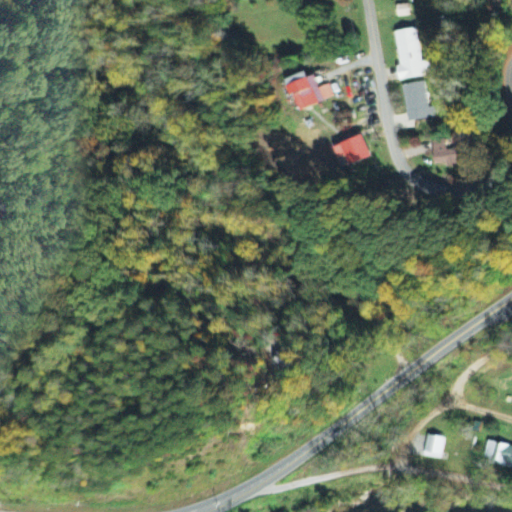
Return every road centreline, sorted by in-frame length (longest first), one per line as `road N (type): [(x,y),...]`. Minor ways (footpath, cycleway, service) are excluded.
road 1 (residential): [(511,55),(499,167),(467,188),(421,183),(406,175),(393,149),(365,0)]
road 2 (primary): [(194,511),(246,491),(511,294)]
road 3 (residential): [(246,491),(379,463),(511,489)]
